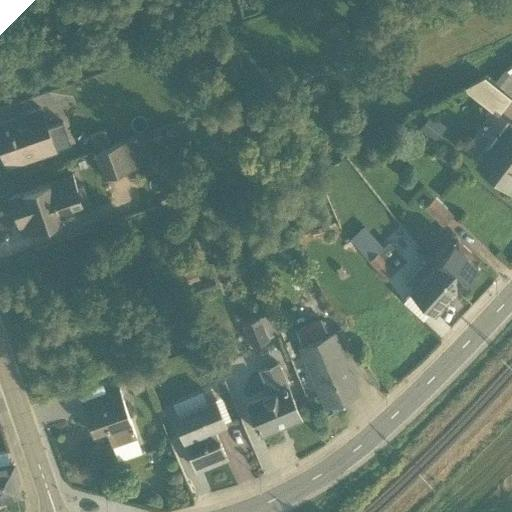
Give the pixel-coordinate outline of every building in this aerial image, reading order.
[(511,68),(507,64),(492,84),(510,97),(511,94),(511,68)] [(492,84),(483,77),(462,88),(496,115),(510,97),(492,84)] [(0,150),(6,167),(70,144),(62,122),(48,127),(41,108),(0,122),(0,150)] [(444,127),(428,115),(417,130),(432,142),(444,127)] [(511,126),(504,121),(473,162),(507,187),(511,180),(511,126)] [(143,134),(93,151),(102,177),(152,160),(143,134)] [(77,186),(72,173),(8,196),(21,234),(90,210),(82,184),(77,186)] [(452,213),(433,197),(423,208),(442,225),(452,213)] [(406,261),(387,241),(380,248),(364,228),(350,238),(358,252),(385,280),(406,261)] [(457,238),(431,266),(455,289),(476,266),(466,257),(471,251),(457,238)] [(243,252),(230,257),(236,275),(249,270),(243,252)] [(433,313),(455,289),(431,266),(425,260),(405,281),(411,286),(408,289),(411,292),(429,309),(433,313)] [(419,319),(429,309),(411,292),(401,302),(419,319)] [(268,313),(241,325),(250,346),(277,334),(268,313)] [(332,331),(298,345),(323,405),(357,391),(332,331)] [(245,402),(259,435),(300,418),(277,362),(257,371),(267,393),(245,402)] [(135,370),(123,377),(133,394),(145,387),(135,370)] [(81,403),(105,394),(101,382),(77,390),(81,403)] [(135,437),(118,390),(105,394),(81,403),(92,434),(105,429),(111,445),(135,437)] [(213,429),(226,424),(215,398),(206,402),(201,391),(172,402),(176,413),(174,415),(196,470),(225,458),(213,429)] [(0,498),(4,497),(5,500),(16,498),(16,495),(19,494),(13,463),(11,464),(10,460),(9,460),(6,451),(0,452),(0,498)]
